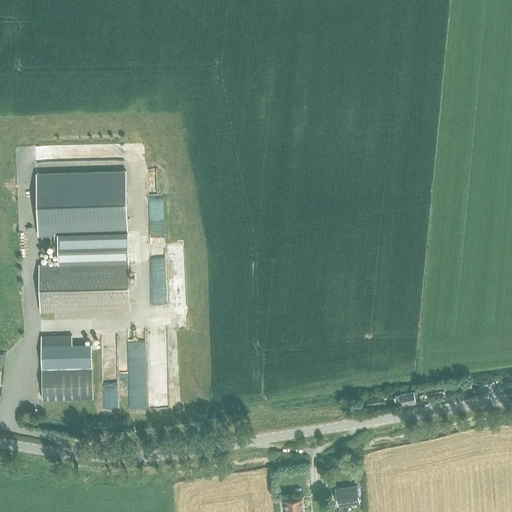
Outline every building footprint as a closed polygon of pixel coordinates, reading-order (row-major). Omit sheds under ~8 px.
[(127,168),(37,171),(39,234),(59,234),(129,231),(127,168)] [(129,262),(129,231),(59,234),(59,263),(59,264),(129,262)] [(147,247),(148,303),(162,303),(162,247),(147,247)] [(166,307),(183,307),(182,249),(165,249),(166,307)] [(41,312),(131,309),(129,262),(59,264),(39,264),(41,312)] [(146,406),(166,406),(164,351),(144,352),(144,329),(125,330),(127,409),(146,408),(146,406)] [(94,398),(92,344),(73,344),(73,335),(41,336),(43,399),(94,398)] [(403,406),(416,403),(414,391),(401,394),(403,406)] [(101,407),(116,407),(116,396),(101,396),(101,407)] [(369,406),(381,404),(380,397),(368,399),(369,406)] [(357,484),(336,487),(337,496),(339,505),(360,502),(357,484)] [(303,511),(302,499),(285,501),(286,511),(303,511)]
